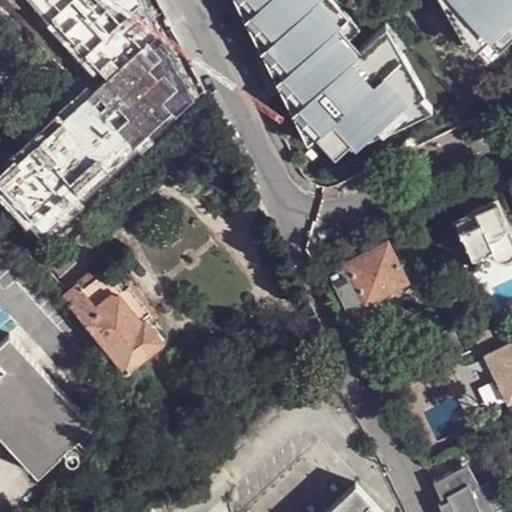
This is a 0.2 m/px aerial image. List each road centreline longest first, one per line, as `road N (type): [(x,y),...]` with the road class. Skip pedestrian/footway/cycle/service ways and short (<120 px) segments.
road 1 (residential): [(424,511),(304,273),(302,223)]
road 2 (residential): [(302,223),(184,0)]
road 3 (residential): [(302,223),(471,147),(511,144)]
